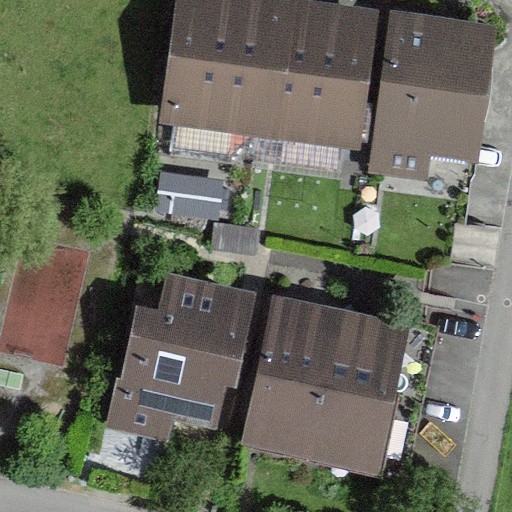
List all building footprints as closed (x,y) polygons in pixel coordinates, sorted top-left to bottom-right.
[(250,0),(191,0),(176,111),(261,123),(277,4),(250,0)] [(345,134),(361,15),(277,4),(261,123),(345,134)] [(401,20),(382,164),(425,170),(429,141),(463,146),(467,115),(482,117),(489,63),(474,61),(478,30),(401,20)] [(88,243),(16,239),(10,353),(81,357),(88,243)] [(206,410),(215,367),(226,370),(240,297),(172,282),(165,316),(141,310),(132,350),(147,353),(140,384),(122,380),(113,422),(166,433),(172,403),(206,410)] [(280,304),(253,432),(404,462),(430,338),(349,319),(341,306),(328,315),(280,304)]
